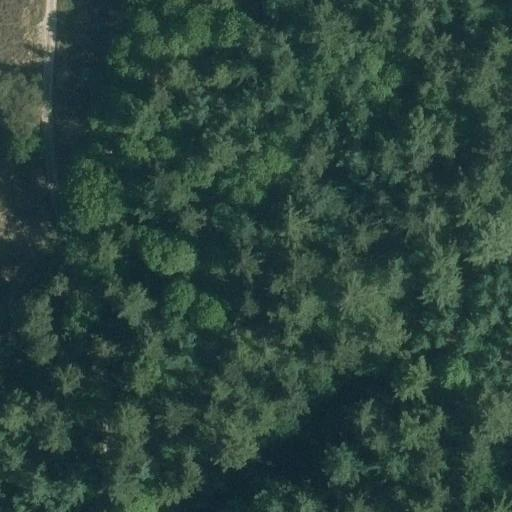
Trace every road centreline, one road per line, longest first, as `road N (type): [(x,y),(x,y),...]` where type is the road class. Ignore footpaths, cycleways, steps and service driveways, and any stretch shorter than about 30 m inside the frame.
road 1 (track): [(101,511),(118,442),(115,382),(51,179),(51,0)]
road 2 (track): [(511,232),(206,511)]
